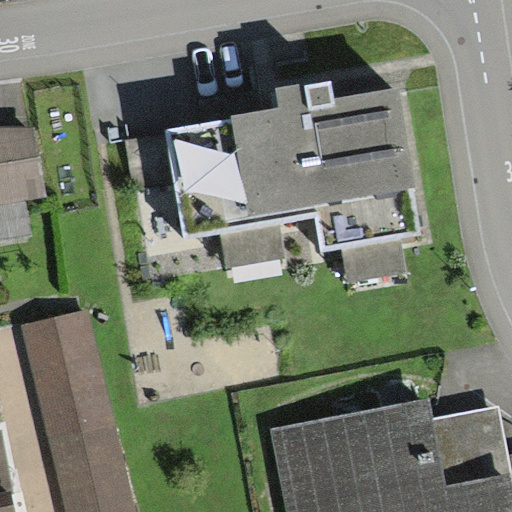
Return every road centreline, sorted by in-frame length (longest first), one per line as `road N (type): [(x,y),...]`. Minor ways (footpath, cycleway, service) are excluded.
road 1 (residential): [(473,0),(483,25),(511,252)]
road 2 (residential): [(213,0),(0,34)]
